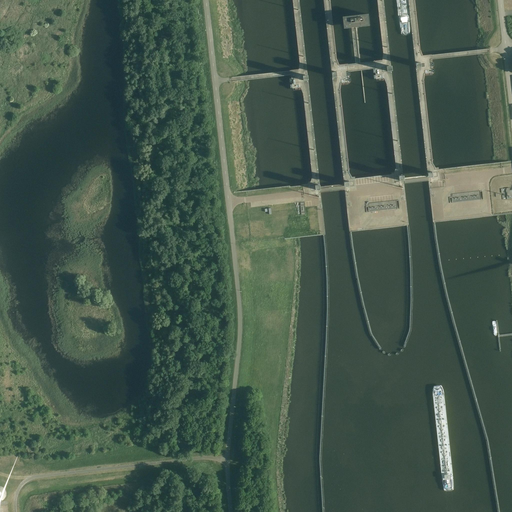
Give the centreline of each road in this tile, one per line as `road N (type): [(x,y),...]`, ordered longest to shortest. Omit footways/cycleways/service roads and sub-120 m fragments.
road 1 (unclassified): [(227,459),(241,319),(206,0)]
road 2 (unclassified): [(15,511),(18,488),(35,476),(227,459)]
